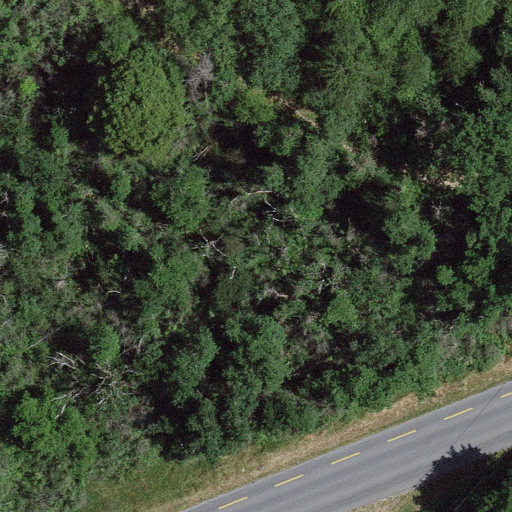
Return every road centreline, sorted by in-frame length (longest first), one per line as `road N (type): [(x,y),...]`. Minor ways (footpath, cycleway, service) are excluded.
road 1 (track): [(511,185),(376,158),(0,166)]
road 2 (track): [(376,158),(84,0)]
road 3 (tertiary): [(282,511),(511,421)]
